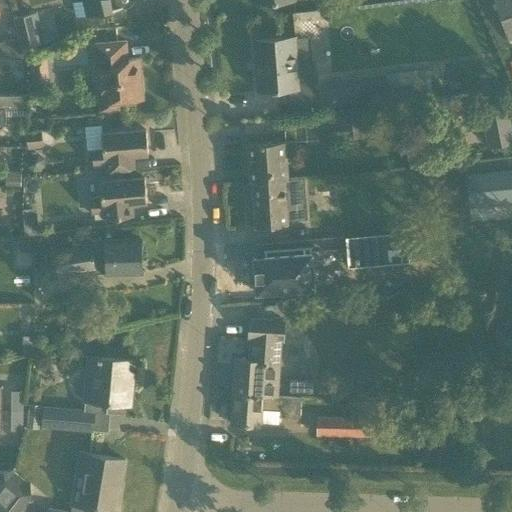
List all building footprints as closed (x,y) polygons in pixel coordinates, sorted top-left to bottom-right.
[(80,0),(72,2),(76,19),(109,11),(109,12),(126,8),(128,7),(130,6),(131,5),(132,4),(133,2),(134,1),(133,0),(80,0)] [(497,44),(508,40),(511,38),(511,0),(479,0),(483,11),(497,44)] [(320,38),(319,10),(294,11),(295,39),(320,38)] [(43,43),(36,12),(14,17),(22,48),(43,43)] [(294,37),(274,39),(254,40),(258,90),(278,89),(290,88),(290,89),(298,89),(301,88),(301,85),(300,65),(296,65),(294,37)] [(0,56),(23,57),(18,38),(0,42),(0,56)] [(106,43),(93,44),(99,111),(118,109),(118,101),(143,99),(139,58),(127,59),(126,41),(106,43)] [(38,56),(31,57),(32,71),(46,70),(45,56),(38,56)] [(329,107),(388,99),(444,92),(441,68),(326,82),(329,107)] [(0,107),(26,107),(27,95),(0,95),(0,107)] [(511,130),(506,101),(479,107),(488,148),(511,143),(511,130)] [(0,123),(5,124),(5,116),(26,117),(26,107),(0,107),(0,123)] [(350,109),(315,112),(317,136),(328,135),(328,131),(352,130),(353,138),(361,138),(359,108),(350,109)] [(146,130),(101,134),(103,149),(91,150),(93,171),(104,170),(104,171),(115,170),(134,168),(134,167),(130,167),(129,155),(148,154),(146,130)] [(255,227),(275,226),(286,225),(285,205),(289,204),(292,204),(295,202),(297,200),(298,197),(298,194),(298,191),(297,187),(294,185),(290,184),(287,183),(283,183),(283,179),(287,179),(286,157),(295,156),(294,142),(285,142),(285,141),(247,143),(250,182),(252,182),(255,227)] [(511,168),(466,173),(469,207),(511,203),(511,168)] [(144,178),(124,180),(100,182),(101,197),(90,198),(91,213),(102,212),(103,219),(113,218),(133,216),(133,215),(128,215),(127,203),(146,202),(144,178)] [(405,231),(344,236),(347,262),(408,257),(405,231)] [(54,251),(42,253),(46,278),(58,276),(95,269),(95,273),(122,272),(142,271),(141,240),(121,240),(104,241),(104,242),(54,250),(54,251)] [(265,252),(254,253),(257,288),(314,283),(310,242),(264,246),(265,252)] [(371,287),(400,284),(397,260),(369,262),(370,271),(369,271),(371,287)] [(277,396),(281,340),(283,341),(284,321),(250,318),(248,338),(250,338),(249,360),(235,359),(232,393),(277,396)] [(88,356),(86,377),(95,378),(92,401),(107,402),(106,412),(124,414),(125,404),(130,405),(134,361),(114,359),(88,356)] [(289,392),(301,392),(311,392),(312,380),(290,379),(289,392)] [(297,398),(277,396),(232,393),(230,423),(261,425),(262,409),(279,410),(279,416),(300,418),(301,398),(297,397),(297,398)] [(94,412),(43,408),(41,425),(92,430),(94,412)] [(382,419),(318,418),(317,434),(381,435),(382,419)] [(81,452),(78,471),(86,473),(81,505),(96,508),(116,511),(124,460),(105,456),(81,452)] [(0,489),(7,495),(20,478),(13,473),(13,470),(0,472),(0,489)] [(7,495),(24,508),(29,501),(31,501),(29,483),(26,483),(20,478),(7,495)] [(7,495),(0,503),(0,511),(20,511),(24,508),(7,495)]
